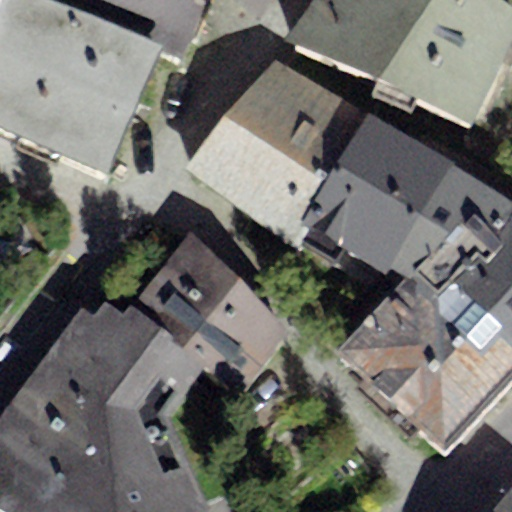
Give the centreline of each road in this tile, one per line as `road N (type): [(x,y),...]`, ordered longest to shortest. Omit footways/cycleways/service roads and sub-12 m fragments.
road 1 (residential): [(150,180),(470,501)]
road 2 (residential): [(150,180),(288,0)]
road 3 (residential): [(0,171),(103,210),(150,180)]
